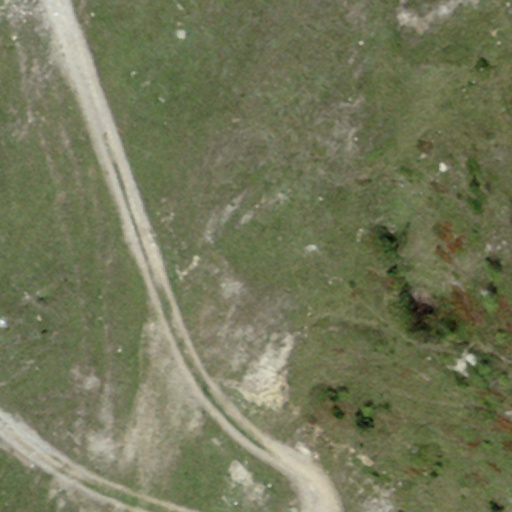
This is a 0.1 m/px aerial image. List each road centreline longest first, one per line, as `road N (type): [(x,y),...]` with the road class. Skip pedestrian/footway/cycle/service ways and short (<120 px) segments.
road 1 (track): [(61,0),(101,133),(222,398),(332,489),(327,511)]
road 2 (track): [(191,511),(61,457),(0,415)]
